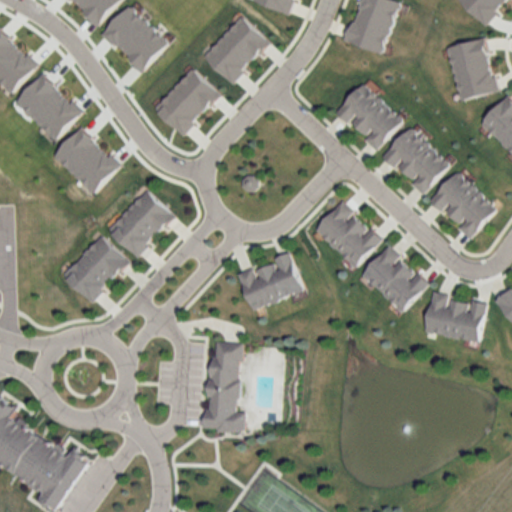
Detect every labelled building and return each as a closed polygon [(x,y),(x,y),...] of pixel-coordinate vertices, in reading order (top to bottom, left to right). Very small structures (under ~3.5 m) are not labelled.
[(337,111),(375,150),(403,123),(365,84),(337,111)] [(511,153),(511,98),(509,96),(482,124),(511,153)] [(425,194),(451,164),(409,129),(383,159),(425,194)] [(430,203),(473,238),(498,208),(456,173),(430,203)] [(110,229),(137,256),(175,217),(147,191),(110,229)] [(383,238),(343,201),(316,231),(356,268),(383,238)] [(92,302),(130,262),(102,236),(64,276),(92,302)] [(429,284),(391,246),(363,274),(402,312),(429,284)] [(292,255),(241,270),(253,309),(304,293),(292,255)] [(511,286),(497,299),(511,317),(511,286)] [(480,342),(487,303),(433,293),(426,332),(480,342)] [(242,343),(212,342),(209,431),(245,432),(245,412),(240,412),(242,343)] [(55,511),(57,511),(90,460),(74,449),(70,455),(12,419),(18,408),(0,397),(0,465),(44,493),(38,501),(55,511)]
